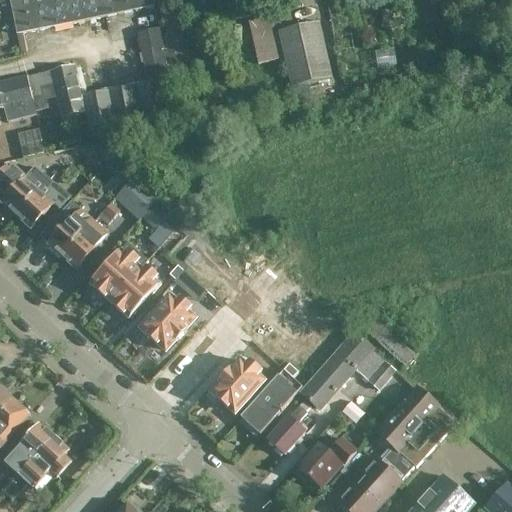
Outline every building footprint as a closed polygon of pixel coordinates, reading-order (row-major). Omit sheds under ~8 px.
[(155,9),(153,0),(9,0),(17,36),(155,9)] [(442,0),(430,0),(432,10),(443,7),(442,0)] [(280,48),(277,34),(274,19),(249,24),(256,53),(280,48)] [(290,90),(332,81),(319,24),(277,34),(280,48),(290,90)] [(167,72),(160,33),(140,36),(147,76),(167,72)] [(91,132),(170,117),(164,83),(85,98),(82,99),(74,67),(27,79),(35,112),(48,109),(46,99),(56,96),(62,120),(66,119),(68,128),(72,128),(74,134),(91,132)] [(0,110),(4,109),(8,124),(36,117),(35,112),(27,79),(0,85),(0,110)] [(61,129),(50,132),(52,139),(63,136),(61,129)] [(18,136),(20,147),(42,142),(39,131),(18,136)] [(23,160),(44,155),(41,143),(21,148),(23,160)] [(3,206),(17,218),(39,194),(49,183),(43,177),(35,170),(26,180),(12,166),(0,168),(0,193),(7,201),(3,206)] [(157,203),(162,198),(138,176),(115,201),(139,223),(149,211),(157,203)] [(31,231),(55,205),(61,211),(70,201),(63,195),(55,188),(49,183),(39,194),(17,218),(31,231)] [(63,260),(95,224),(93,222),(72,203),(64,213),(67,215),(59,224),(65,230),(49,247),(63,260)] [(120,209),(114,203),(103,215),(112,223),(120,214),(117,212),(120,209)] [(163,224),(171,215),(157,203),(149,211),(163,224)] [(95,224),(63,260),(77,272),(109,237),(95,224)] [(112,303),(148,263),(129,246),(92,286),(98,291),(96,292),(106,300),(107,299),(112,303)] [(131,320),(162,286),(156,281),(158,280),(148,271),(147,273),(143,270),(149,264),(148,263),(112,303),(116,307),(115,309),(124,317),(125,316),(131,320)] [(170,277),(176,282),(184,273),(178,268),(170,277)] [(191,310),(182,302),(177,307),(170,301),(143,331),(150,338),(149,339),(158,347),(159,346),(166,353),(175,343),(177,344),(187,333),(185,332),(194,322),(187,316),(191,310)] [(207,327),(215,318),(209,313),(201,322),(207,327)] [(414,354),(383,326),(372,316),(361,329),(405,368),(406,369),(406,368),(416,356),(414,354)] [(320,412),(355,372),(378,392),(395,374),(372,354),(373,352),(355,336),(302,396),(320,412)] [(252,365),(247,370),(241,365),(233,374),(232,372),(220,385),(221,387),(214,395),(220,401),(219,403),(228,411),(229,409),(235,415),(262,385),(257,379),(261,374),(252,365)] [(293,381),(298,375),(289,367),(284,373),(293,381)] [(262,436),(302,390),(284,373),(241,420),(243,422),(260,438),(262,436)] [(0,417),(14,403),(0,390),(0,417)] [(377,463),(339,506),(345,511),(376,511),(415,469),(416,470),(456,426),(418,392),(378,436),(394,450),(380,465),(377,463)] [(14,403),(0,417),(0,448),(29,416),(14,403)] [(307,416),(306,415),(312,409),(305,403),(290,421),(289,420),(269,443),(285,458),(306,435),(297,427),(307,416)] [(5,465),(19,478),(54,439),(40,427),(5,465)] [(71,464),(64,457),(69,452),(54,439),(19,478),(4,495),(13,503),(28,486),(33,491),(49,474),(56,480),(71,464)] [(344,470),(357,454),(342,441),(329,456),(319,447),(298,470),(322,491),(342,468),(344,470)] [(470,511),(475,506),(444,479),(414,511),(470,511)] [(511,511),(511,489),(508,486),(485,511),(511,511)]
